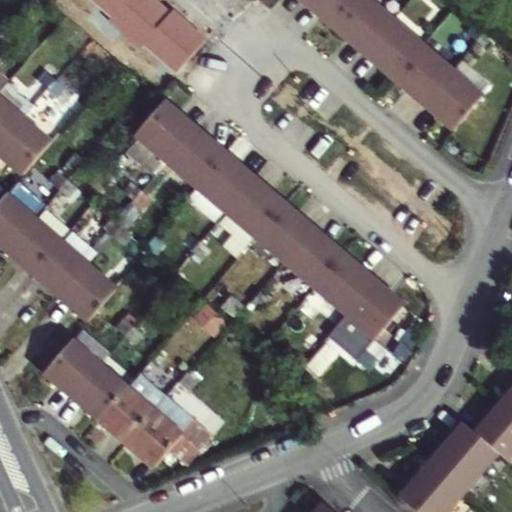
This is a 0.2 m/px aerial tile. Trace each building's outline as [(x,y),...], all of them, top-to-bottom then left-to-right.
[(355,0),(312,0),(324,11),(319,16),(332,27),(355,0)] [(370,0),(355,0),(332,27),(345,38),(350,32),(367,47),(391,18),(370,0)] [(421,43),(391,18),(367,47),(384,62),(378,67),(391,78),(421,43)] [(484,31),(474,23),(466,33),(475,41),(484,31)] [(1,31),(0,32),(0,46),(3,48),(10,39),(1,31)] [(484,31),(475,41),(484,48),(493,39),(484,31)] [(421,43),(391,78),(405,89),(410,83),(426,98),(451,69),(421,43)] [(482,95),(451,69),(426,98),(444,113),(438,118),(452,129),(482,95)] [(54,78),(46,71),(38,80),(47,87),(54,78)] [(54,78),(47,87),(57,95),(63,86),(54,78)] [(0,141),(22,116),(0,97),(0,141)] [(176,111),(163,101),(134,135),(165,161),(189,132),(171,116),(176,111)] [(22,116),(0,141),(0,145),(13,157),(9,162),(23,173),(38,155),(50,141),(22,116)] [(205,146),(189,132),(165,161),(194,186),(224,152),(211,140),(205,146)] [(237,162),(224,152),(194,186),(224,211),(248,183),(231,168),(237,162)] [(49,179),(58,188),(67,178),(58,170),(49,179)] [(67,195),(75,185),(67,178),(58,188),(67,195)] [(132,198),(141,189),(132,181),(122,191),(132,198)] [(264,197),(248,183),(224,211),(254,237),(284,203),(270,191),(264,197)] [(149,196),(141,189),(132,198),(141,205),(149,196)] [(0,236),(9,244),(33,217),(6,193),(0,199),(0,236)] [(296,214),(284,203),(254,237),(284,262),(308,234),(292,220),(296,214)] [(32,273),(61,239),(33,217),(9,244),(24,257),(19,261),(32,273)] [(103,226),(112,234),(120,225),(114,219),(111,217),(103,226)] [(121,241),(129,233),(120,225),(112,234),(121,241)] [(190,233),(182,242),(191,249),(199,240),(190,233)] [(326,248),(308,234),(284,262),(314,287),(344,253),(332,243),(326,248)] [(88,262),(61,239),(32,273),(45,284),(50,279),(64,290),(88,262)] [(208,248),(199,240),(191,249),(201,257),(208,248)] [(357,264),(344,253),(314,287),(344,313),(367,285),(350,270),(357,264)] [(102,274),(88,262),(64,290),(79,304),(74,309),(88,319),(105,300),(123,278),(110,267),(102,274)] [(251,300),(259,291),(249,284),(242,293),(251,300)] [(374,338),(403,304),(390,294),(385,300),(367,285),(344,313),(374,338)] [(269,299),(259,291),(251,300),(260,309),(269,299)] [(200,319),(218,334),(228,324),(210,308),(200,319)] [(133,323),(124,316),(117,326),(124,333),(133,323)] [(133,323),(124,333),(134,341),(142,331),(133,323)] [(311,351),(319,341),(310,334),(303,343),(311,351)] [(70,339),(43,372),(56,383),(61,377),(76,389),(98,363),(70,339)] [(319,341),(311,351),(320,359),(329,349),(319,341)] [(179,379),(186,371),(178,362),(169,372),(179,379)] [(126,387),(98,363),(76,389),(90,401),(85,407),(98,419),(126,387)] [(195,378),(186,371),(179,379),(188,387),(195,378)] [(301,390),(280,373),(270,384),(290,401),(301,390)] [(511,391),(511,393),(500,407),(511,417),(511,380),(507,387),(511,391)] [(130,436),(153,409),(126,387),(98,419),(110,429),(116,424),(130,436)] [(161,401),(153,409),(130,436),(144,449),(139,454),(152,463),(173,440),(184,450),(204,428),(188,416),(183,421),(161,401)] [(471,430),(496,452),(505,459),(511,450),(511,417),(500,407),(487,421),(481,416),(471,430)] [(456,439),(436,464),(465,489),(496,452),(471,430),(462,422),(450,434),(456,439)] [(397,497),(415,511),(444,511),(465,489),(436,464),(414,490),(408,485),(397,497)] [(331,511),(322,503),(314,511),(331,511)]
